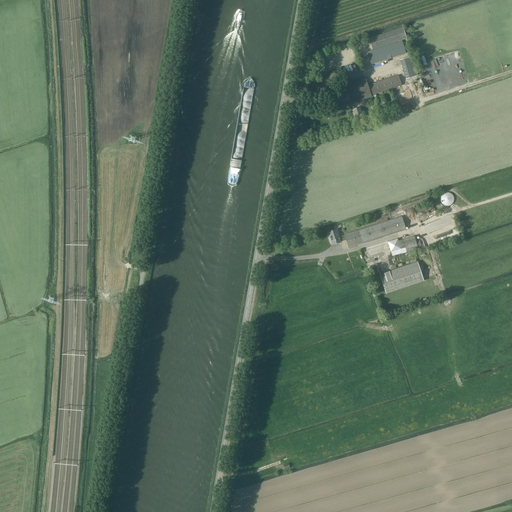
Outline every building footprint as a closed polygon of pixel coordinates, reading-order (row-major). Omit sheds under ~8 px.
[(403,27),(368,38),(372,49),(406,38),(403,27)] [(406,53),(402,41),(367,52),(371,64),(406,53)] [(412,56),(400,60),(406,79),(418,75),(412,56)] [(371,95),(401,85),(398,75),(368,85),(365,78),(346,84),(352,103),(353,103),(355,108),(352,109),(355,118),(362,116),(359,107),(357,101),(371,97),(371,95)] [(452,198),(452,197),(452,195),(451,194),(450,193),(449,192),(448,192),(447,191),(446,191),(444,191),(443,192),(442,192),(441,193),(440,194),(439,195),(439,196),(439,198),(439,199),(439,200),(440,201),(441,203),(442,203),(443,204),(444,204),(445,205),(447,205),(448,204),(449,204),(450,203),(451,202),(452,201),(452,199),(452,198)] [(401,216),(353,232),(357,245),(406,229),(401,216)] [(349,248),(357,245),(353,232),(344,235),(339,237),(336,229),(328,232),(332,244),(340,242),(340,241),(346,239),(349,248)] [(406,252),(418,248),(414,236),(403,239),(406,252)] [(417,261),(379,274),(386,293),(424,280),(417,261)]
